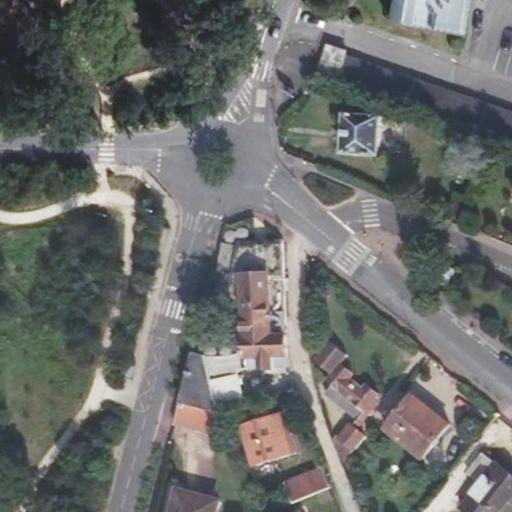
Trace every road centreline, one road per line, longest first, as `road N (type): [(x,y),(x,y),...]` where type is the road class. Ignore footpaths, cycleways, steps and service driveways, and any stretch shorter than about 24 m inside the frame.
road 1 (tertiary): [(212,195),(127,511)]
road 2 (tertiary): [(511,391),(313,227)]
road 3 (residential): [(511,267),(382,212),(313,227)]
road 4 (residential): [(186,152),(0,147)]
road 5 (unclassified): [(165,0),(236,116)]
road 6 (tertiary): [(275,0),(236,116)]
